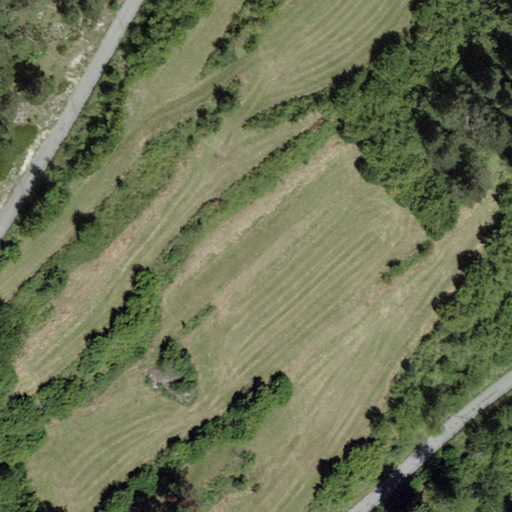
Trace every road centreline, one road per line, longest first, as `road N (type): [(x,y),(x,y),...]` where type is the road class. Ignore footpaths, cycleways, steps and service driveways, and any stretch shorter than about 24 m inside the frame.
road 1 (track): [(135,0),(0,222)]
road 2 (track): [(355,511),(511,378)]
